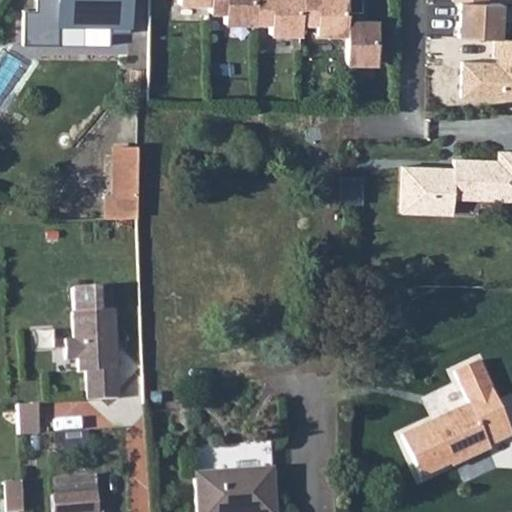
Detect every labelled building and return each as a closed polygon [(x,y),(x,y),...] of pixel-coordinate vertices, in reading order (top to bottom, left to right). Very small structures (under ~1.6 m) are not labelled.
[(127,31),(126,0),(32,0),(33,9),(20,10),(21,41),(54,43),(54,24),(106,23),(107,31),(127,31)] [(252,0),(207,0),(207,3),(207,10),(221,11),(222,21),(252,22),(252,21),(252,0)] [(297,22),(297,0),(252,0),(252,21),(267,22),(267,32),(297,33),(297,22)] [(343,11),(343,0),(297,0),(297,22),(313,22),(313,33),(343,34),(343,20),(343,11)] [(358,0),(343,0),(343,11),(358,11),(358,0)] [(455,0),(454,34),(494,35),(499,35),(499,0),(455,0)] [(373,62),(374,20),(343,20),(343,34),(343,61),(373,62)] [(463,58),(461,94),(511,95),(511,35),(499,35),(494,35),(494,53),(501,54),(500,60),(463,58)] [(105,220),(135,217),(136,201),(136,195),(136,167),(136,163),(136,149),(115,148),(114,194),(105,194),(105,220)] [(404,163),(403,209),(454,211),(455,195),(458,192),(477,192),(477,195),(511,196),(511,148),(500,148),(499,158),(455,156),(455,166),(404,163)] [(459,200),(458,215),(476,216),(477,201),(459,200)] [(84,402),(115,400),(114,371),(107,365),(113,358),(113,345),(109,346),(109,337),(112,337),(110,312),(108,312),(106,288),(68,290),(69,314),(68,314),(70,341),(61,342),(62,362),(75,361),(75,374),(82,374),(84,402)] [(397,429),(409,474),(452,463),(453,466),(482,459),(482,456),(507,449),(486,370),(460,376),(469,410),(397,429)] [(270,511),(268,469),(190,473),(192,511),(270,511)] [(3,511),(18,511),(17,486),(2,487),(3,511)] [(49,511),(95,511),(94,495),(49,498),(49,511)]
